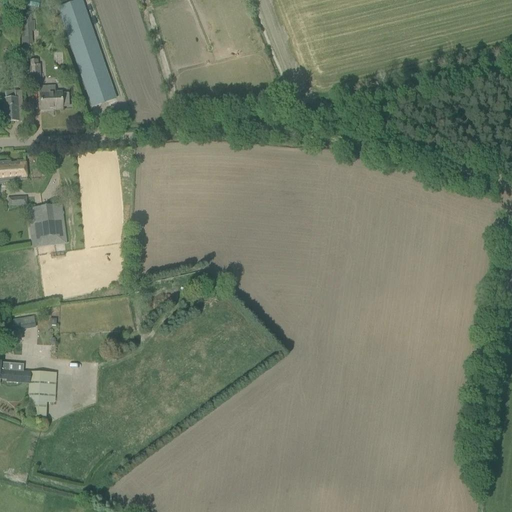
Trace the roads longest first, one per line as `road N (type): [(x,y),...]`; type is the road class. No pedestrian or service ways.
road 1 (track): [(248,128),(511,176)]
road 2 (unclassified): [(0,142),(248,128)]
